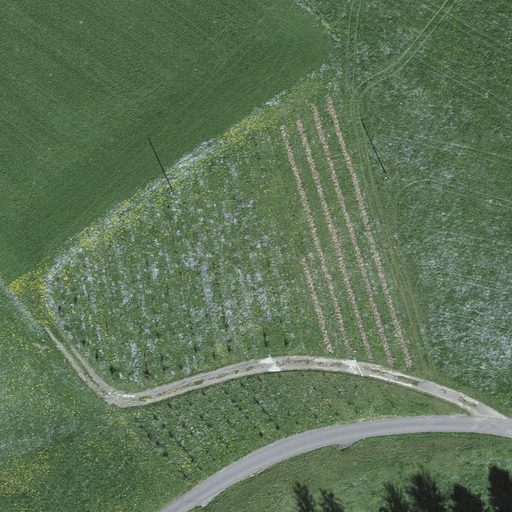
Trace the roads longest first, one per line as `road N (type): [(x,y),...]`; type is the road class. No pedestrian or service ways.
road 1 (track): [(107,393),(140,399),(270,365),(329,364),(438,392),(505,427)]
road 2 (unclassified): [(172,511),(275,453),(332,435),(464,423),(511,429)]
road 3 (track): [(107,393),(0,257)]
